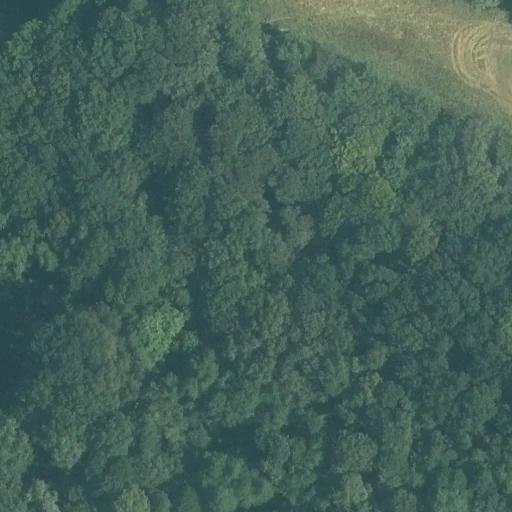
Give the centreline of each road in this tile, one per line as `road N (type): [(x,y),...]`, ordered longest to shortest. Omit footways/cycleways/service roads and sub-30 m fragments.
road 1 (track): [(86,19),(75,30),(170,250),(176,293),(156,374),(69,511)]
road 2 (track): [(511,179),(107,0)]
